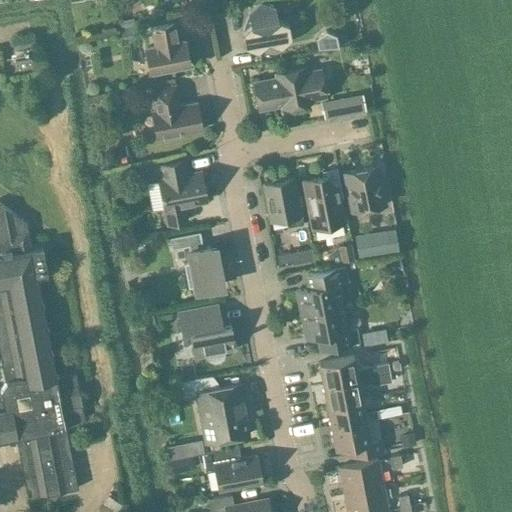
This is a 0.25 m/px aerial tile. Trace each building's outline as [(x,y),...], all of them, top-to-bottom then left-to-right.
[(288,23),(273,18),(271,6),(259,3),(250,9),(253,22),(241,32),(243,46),(257,51),(267,42),(280,47),(291,37),(288,23)] [(155,46),(143,48),(148,73),(189,65),(184,40),(177,41),(173,23),(151,27),(155,46)] [(337,45),(335,33),(325,31),(315,39),(317,49),(337,45)] [(15,61),(17,70),(32,67),(31,58),(15,61)] [(319,69),(304,72),(304,68),(275,74),(276,78),(253,83),(258,108),(281,104),(282,107),(310,101),(309,98),(324,95),(319,69)] [(175,84),(149,89),(153,109),(150,110),(155,139),(163,137),(164,140),(179,137),(179,134),(201,130),(196,102),(179,106),(175,84)] [(130,91),(117,94),(119,105),(133,102),(130,91)] [(345,96),(320,101),(324,117),(349,112),(345,96)] [(200,171),(187,173),(185,159),(143,167),(146,182),(157,181),(162,209),(164,209),(167,224),(186,220),(183,205),(206,200),(200,171)] [(351,212),(384,206),(376,167),(344,173),(351,212)] [(312,229),(343,223),(336,189),(329,191),(326,176),(303,181),(312,229)] [(273,179),(267,183),(263,183),(270,220),(285,217),(287,226),(302,223),(301,214),(299,215),(292,178),(284,179),(282,178),(279,177),(276,178),(273,179)] [(25,500),(75,487),(22,276),(42,271),(46,248),(31,245),(26,225),(0,206),(0,433),(8,432),(25,500)] [(384,231),(354,236),(357,257),(388,253),(384,231)] [(215,245),(202,248),(199,232),(169,238),(171,249),(188,246),(189,250),(185,251),(187,263),(183,263),(188,288),(192,287),(193,292),(217,287),(215,276),(220,275),(215,245)] [(350,242),(338,244),(341,260),(354,258),(350,242)] [(277,254),(278,263),(291,260),(289,252),(277,254)] [(300,314),(344,306),(339,283),(347,281),(344,267),(307,274),(309,288),(295,290),(300,314)] [(218,303),(176,311),(181,334),(189,332),(194,358),(206,356),(206,357),(209,361),(214,362),(219,361),(222,358),(224,352),(235,350),(234,344),(235,343),(234,339),(233,340),(230,323),(222,325),(218,303)] [(344,306),(300,314),(305,338),(319,336),(322,350),(359,342),(356,327),(348,329),(344,306)] [(141,316),(145,329),(156,326),(152,313),(141,316)] [(387,341),(385,328),(361,333),(363,346),(387,341)] [(381,365),(368,367),(356,369),(353,355),(318,362),(322,384),(369,375),(369,374),(379,373),(382,372),(381,365)] [(369,375),(371,383),(381,381),(379,373),(369,374),(369,375)] [(326,405),(362,398),(359,385),(371,383),(369,375),(322,384),(326,405)] [(211,376),(181,382),(184,396),(194,394),(203,443),(247,435),(241,401),(245,400),(241,382),(213,388),(211,376)] [(366,419),(366,420),(378,417),(376,409),(364,412),(362,398),(326,405),(331,427),(366,419)] [(376,409),(378,417),(401,413),(399,405),(376,409)] [(370,440),(366,420),(366,419),(331,427),(335,448),(345,446),(347,457),(382,450),(380,438),(370,440)] [(400,438),(401,446),(415,443),(414,435),(400,438)] [(238,446),(202,453),(205,472),(213,471),(217,489),(260,481),(255,456),(240,458),(238,446)] [(400,454),(389,456),(391,468),(402,466),(400,454)] [(338,466),(343,492),(382,484),(377,458),(338,466)] [(374,511),(387,510),(382,484),(343,492),(347,511),(374,511)] [(231,494),(206,499),(208,511),(269,511),(267,499),(233,506),(231,494)] [(410,511),(407,494),(397,496),(399,511),(410,511)]
